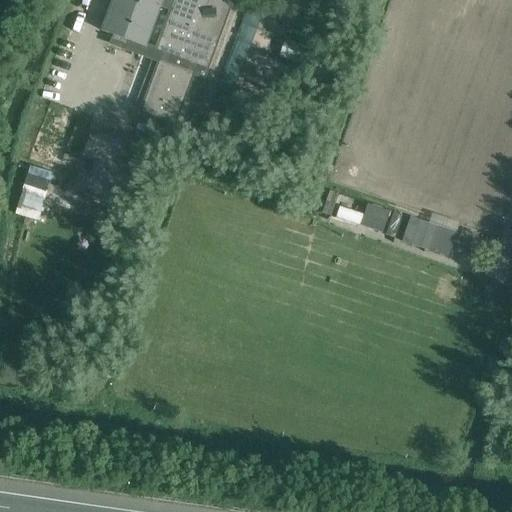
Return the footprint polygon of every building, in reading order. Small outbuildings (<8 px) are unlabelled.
[(162,0),(113,0),(102,30),(115,35),(145,47),(162,0)] [(162,0),(145,47),(115,35),(112,43),(163,62),(144,113),(171,123),(190,72),(199,75),(202,67),(203,67),(227,0),(162,0)] [(320,50),(286,37),(278,57),(312,69),(320,50)] [(117,142),(83,130),(71,161),(72,162),(62,188),(73,192),(73,193),(109,206),(126,161),(125,161),(130,148),(117,143),(117,142)] [(26,183),(21,214),(42,217),(47,187),(26,183)] [(342,194),(334,217),(358,225),(366,202),(342,194)] [(369,203),(364,225),(397,233),(402,210),(369,203)] [(409,217),(401,240),(447,256),(455,233),(409,217)]
